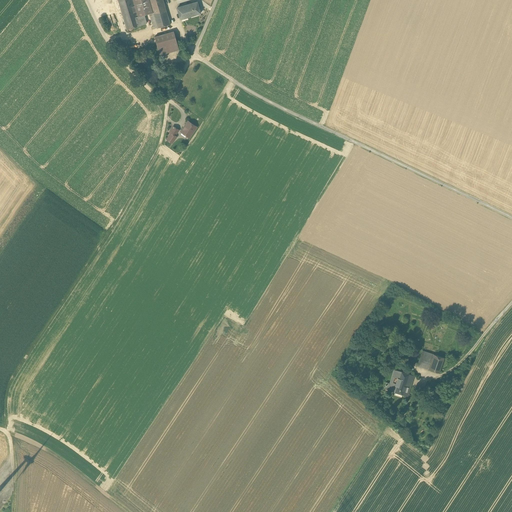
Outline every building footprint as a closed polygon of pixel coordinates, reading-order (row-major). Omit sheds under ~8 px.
[(117,0),(126,29),(140,25),(138,16),(132,0),(117,0)] [(132,0),(138,16),(144,15),(149,13),(153,12),(150,2),(149,0),(132,0)] [(163,0),(157,0),(150,2),(153,12),(158,27),(170,24),(163,0)] [(197,1),(177,7),(180,19),(200,13),(197,1)] [(158,27),(153,12),(149,13),(154,29),(158,27)] [(144,15),(138,16),(140,25),(147,23),(144,15)] [(174,31),(155,36),(160,55),(179,49),(174,31)] [(196,127),(188,121),(181,132),(189,137),(196,127)] [(173,126),(169,132),(171,133),(175,136),(179,130),(173,126)] [(175,136),(171,133),(167,139),(172,143),(177,137),(175,136)] [(444,358),(422,351),(421,355),(432,359),(428,370),(439,373),(444,358)] [(432,359),(421,355),(417,366),(428,370),(432,359)] [(414,376),(400,371),(394,370),(390,383),(386,382),(384,388),(388,390),(407,396),(414,376)] [(438,390),(433,389),(430,396),(436,398),(438,390)]
